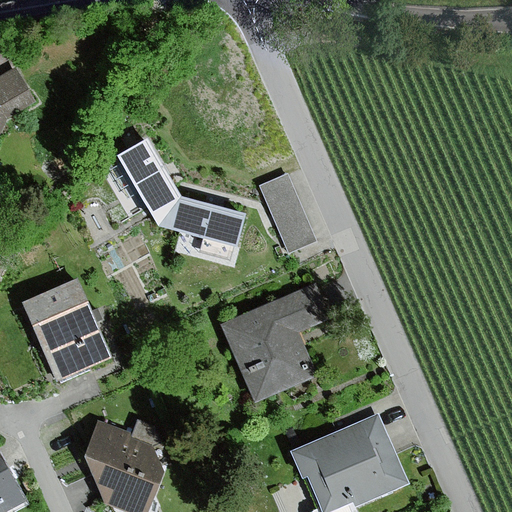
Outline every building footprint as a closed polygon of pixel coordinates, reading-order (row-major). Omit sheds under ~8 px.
[(16,67),(0,76),(0,104),(2,105),(7,118),(38,102),(16,67)] [(161,224),(182,195),(168,170),(150,136),(119,153),(161,224)] [(288,174),(261,186),(272,213),(300,201),(288,174)] [(209,202),(182,195),(161,224),(240,246),(249,212),(209,202)] [(300,201),(272,213),(276,220),(278,225),(306,214),(303,209),(300,201)] [(306,214),(278,225),(289,252),(317,241),(306,214)] [(79,278),(26,300),(59,379),(112,357),(79,278)] [(314,284),(224,323),(257,399),(315,373),(297,333),(329,319),(314,284)] [(380,412),(293,448),(305,476),(310,474),(327,511),(355,500),(357,506),(410,483),(380,412)] [(132,435),(99,420),(88,453),(105,501),(131,511),(148,511),(164,471),(152,445),(162,441),(155,426),(137,418),(132,435)] [(0,511),(3,511),(27,500),(0,448),(0,511)]
